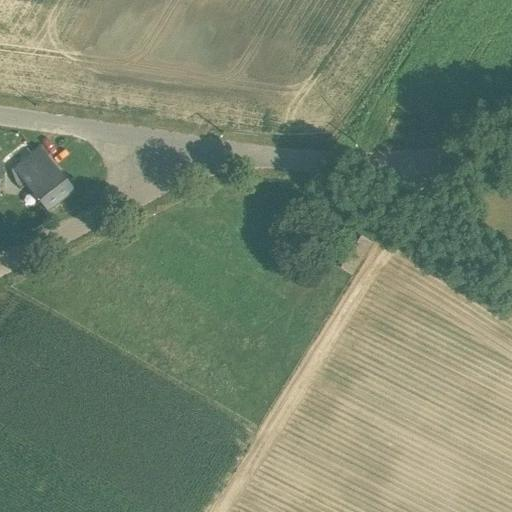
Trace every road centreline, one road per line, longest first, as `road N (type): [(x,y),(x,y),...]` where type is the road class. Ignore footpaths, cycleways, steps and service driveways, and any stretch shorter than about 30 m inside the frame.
road 1 (unclassified): [(176,142),(401,173)]
road 2 (unclassified): [(0,266),(122,204),(176,142)]
road 3 (unclassified): [(0,116),(176,142)]
road 4 (unclassified): [(401,173),(436,230),(511,276)]
